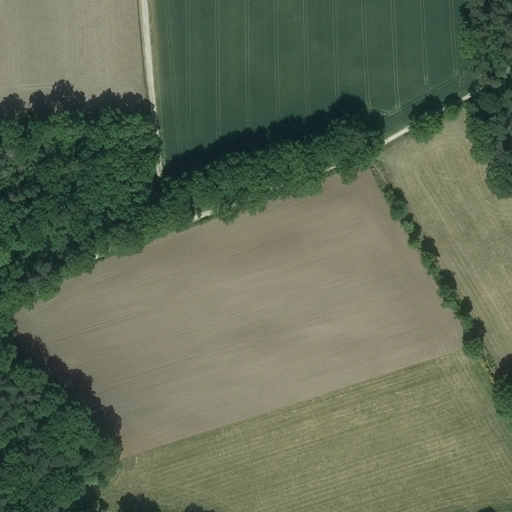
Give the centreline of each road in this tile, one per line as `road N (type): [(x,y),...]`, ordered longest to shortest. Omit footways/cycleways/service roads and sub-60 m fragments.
road 1 (track): [(0,308),(164,226),(369,150),(511,73)]
road 2 (track): [(164,226),(143,0)]
